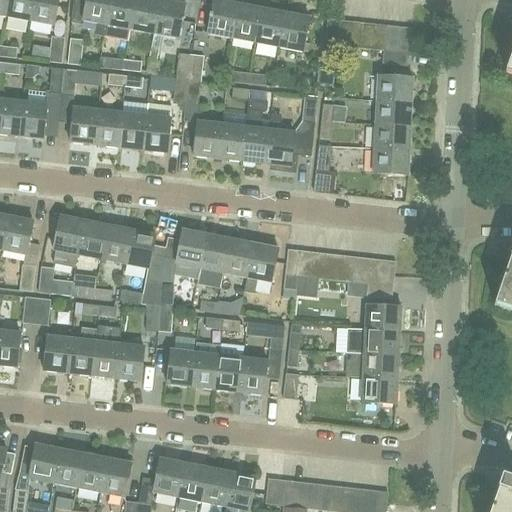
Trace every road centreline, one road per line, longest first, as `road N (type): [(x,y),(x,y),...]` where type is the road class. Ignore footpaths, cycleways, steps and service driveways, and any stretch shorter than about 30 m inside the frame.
road 1 (residential): [(451,230),(0,178)]
road 2 (residential): [(439,459),(0,409)]
road 3 (residential): [(439,438),(451,230)]
road 4 (residential): [(452,204),(462,0)]
